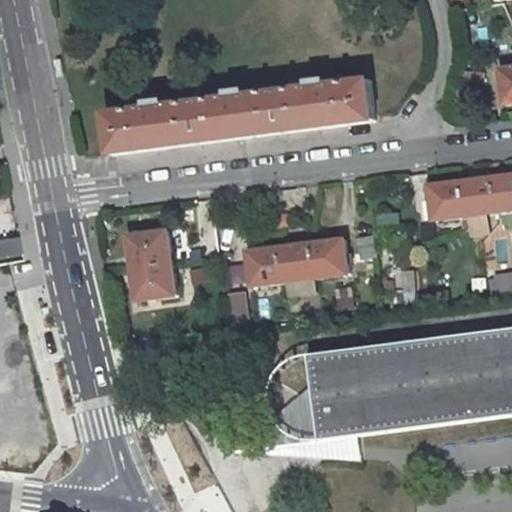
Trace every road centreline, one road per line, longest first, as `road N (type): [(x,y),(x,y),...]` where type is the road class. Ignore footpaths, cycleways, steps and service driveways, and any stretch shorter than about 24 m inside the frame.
road 1 (residential): [(429,156),(56,199)]
road 2 (tertiary): [(121,502),(56,199)]
road 3 (tertiary): [(56,199),(17,0)]
road 4 (residential): [(429,156),(428,115),(445,34),(433,0)]
road 5 (tertiary): [(121,502),(0,492)]
